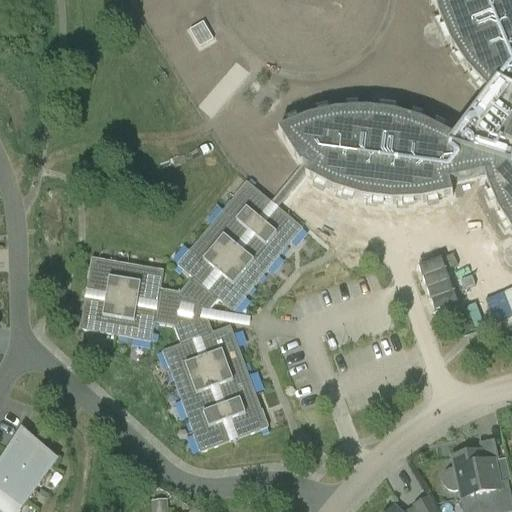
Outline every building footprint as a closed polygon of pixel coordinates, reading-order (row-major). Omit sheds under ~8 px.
[(511,0),(434,0),(439,18),(450,45),(467,71),(487,93),(489,94),(453,140),(452,139),(425,125),(396,116),(366,112),(336,114),(307,120),(278,133),(300,167),(301,167),(272,203),(278,209),(305,176),(306,177),(305,178),(333,192),(362,201),(392,205),(422,204),(452,197),(449,184),(484,176),(486,185),(498,212),(511,234),(511,0)] [(213,42),(203,25),(189,32),(199,50),(213,42)] [(442,85),(442,49),(404,50),(404,85),(442,85)] [(93,260),(87,295),(81,331),(153,343),(156,325),(175,328),(182,346),(164,353),(202,455),(269,430),(232,328),(214,334),(209,322),(212,321),(214,314),(211,312),(220,301),(234,313),(304,230),(278,209),(272,203),(248,184),(179,267),(194,280),(181,294),(162,292),(165,272),(93,260)] [(53,464),(22,437),(1,472),(32,494),(53,464)] [(453,495),(458,494),(462,511),(491,511),(486,488),(501,484),(496,462),(484,464),(481,453),(453,459),(455,470),(449,472),(444,476),(441,482),(443,487),(447,492),(453,495)] [(0,473),(0,511),(19,511),(20,511),(32,494),(1,472),(0,473)] [(415,509),(409,511),(398,511),(394,509),(391,511),(435,511),(429,499),(414,507),(415,509)]
